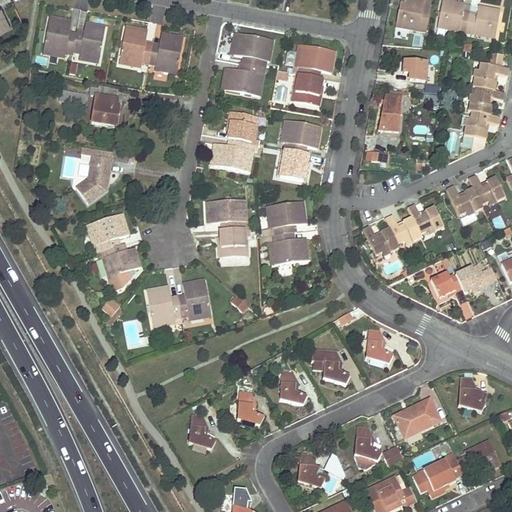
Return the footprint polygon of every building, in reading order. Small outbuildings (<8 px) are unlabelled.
[(394,28),(426,34),(431,3),(417,1),(411,0),(403,0),(402,13),(397,12),(394,28)] [(436,29),(466,34),(469,14),(462,12),(464,5),(441,1),(436,29)] [(471,6),(464,5),(462,12),(469,14),(471,6)] [(469,14),(466,34),(495,40),(499,11),(488,9),(471,6),(469,14)] [(0,33),(11,28),(1,8),(0,8),(0,33)] [(49,18),(43,51),(65,55),(65,54),(73,55),(73,53),(75,38),(68,37),(69,31),(71,22),(49,18)] [(79,57),(99,61),(105,28),(85,24),(84,31),(83,36),(76,35),(75,38),(73,53),(79,54),(79,57)] [(125,28),(119,61),(142,65),(142,64),(149,65),(152,48),(145,46),(145,42),(147,32),(125,28)] [(154,68),(177,72),(183,38),(161,34),(159,44),(158,49),(152,48),(149,65),(155,66),(154,68)] [(238,35),(233,34),(229,56),(234,56),(238,35)] [(245,65),(264,68),(265,62),(269,63),(272,41),(238,35),(234,56),(242,58),(247,59),(245,65)] [(299,69),(299,75),(315,78),(316,72),(321,73),(331,74),(335,52),(301,46),(297,68),(299,69)] [(65,55),(43,51),(42,55),(64,59),(65,55)] [(490,67),(480,65),(479,72),(477,79),(474,79),(472,89),(475,89),(495,93),(496,83),(493,82),(494,76),(498,76),(507,78),(509,70),(500,69),(503,56),(493,55),(490,67)] [(47,58),(36,56),(35,64),(46,66),(47,58)] [(99,61),(79,57),(78,61),(98,65),(99,61)] [(409,82),(425,83),(426,64),(403,62),(403,74),(409,75),(409,82)] [(241,64),(239,64),(237,71),(244,72),(245,65),(241,64)] [(228,69),(224,92),(259,97),(264,68),(245,65),(244,72),(237,71),(228,69)] [(228,69),(224,68),(220,91),(224,92),(228,69)] [(104,82),(104,73),(77,72),(77,75),(86,75),(86,81),(104,82)] [(299,75),(295,74),(290,102),(294,103),(299,75)] [(299,75),(294,103),(315,107),(319,86),(321,79),(320,79),(315,78),(299,75)] [(87,90),(61,86),(60,90),(86,94),(96,96),(98,96),(99,89),(88,87),(87,90)] [(91,123),(115,127),(118,109),(115,108),(117,97),(118,89),(100,86),(99,89),(98,96),(96,96),(91,123)] [(324,87),(319,86),(315,107),(320,107),(324,87)] [(495,93),(475,89),(474,96),(473,104),(470,103),(468,113),(471,113),(490,117),(492,107),(489,107),(490,100),(493,100),(503,102),(504,94),(495,93)] [(58,102),(85,106),(86,94),(60,90),(58,102)] [(438,95),(420,94),(419,101),(438,102),(438,95)] [(384,97),(378,131),(399,133),(401,99),(384,97)] [(228,133),(227,140),(228,140),(233,141),(250,144),(256,116),(232,112),(228,133)] [(490,117),(471,113),(470,120),(469,128),(465,128),(464,137),(474,139),(486,141),(488,132),(484,131),(486,124),(489,125),(499,127),(500,119),(490,117)] [(260,117),(256,116),(250,144),(251,144),(254,145),(260,117)] [(286,144),(284,150),(301,154),(302,147),(307,148),(317,149),(321,127),(287,121),(284,143),(286,144)] [(485,148),(486,141),(474,139),(471,155),(485,148)] [(213,166),(249,173),(253,151),(250,151),(251,144),(250,144),(233,141),(232,147),(226,146),(217,144),(213,166)] [(88,180),(76,188),(88,204),(107,190),(112,153),(92,150),(88,180)] [(279,178),(303,182),(306,161),(307,155),(306,155),(301,154),(284,150),(279,178)] [(382,154),(372,153),(371,163),(380,164),(382,154)] [(75,159),(66,158),(63,176),(73,177),(75,159)] [(425,159),(417,158),(416,170),(424,171),(425,159)] [(505,199),(495,179),(486,183),(488,186),(482,189),(480,186),(476,177),(469,181),(473,190),(481,207),(488,204),(495,201),(496,204),(505,199)] [(481,207),(473,190),(464,194),(465,197),(459,200),(458,197),(454,188),(446,192),(459,218),(465,215),(472,212),(474,215),(483,210),(481,207)] [(232,232),(245,231),(250,231),(250,229),(249,224),(248,224),(247,202),(227,203),(205,204),(206,226),(220,225),(220,229),(220,232),(232,232)] [(274,230),(276,236),(289,234),(292,233),(292,226),(297,226),(306,225),(303,202),(268,207),(272,230),(274,230)] [(443,229),(434,208),(425,212),(426,215),(420,218),(419,215),(414,207),(407,210),(411,219),(420,236),(426,233),(433,230),(435,233),(443,229)] [(95,247),(98,245),(100,251),(103,250),(115,247),(114,241),(119,239),(128,236),(121,215),(89,225),(95,247)] [(497,230),(505,227),(501,216),(492,219),(497,230)] [(420,236),(411,219),(403,223),(404,226),(398,229),(396,226),(392,217),(385,221),(389,230),(397,247),(404,244),(411,241),(412,244),(421,239),(420,236)] [(89,225),(85,227),(93,254),(95,253),(100,251),(98,245),(95,247),(89,225)] [(397,247),(389,230),(380,234),(382,237),(375,240),(374,237),(370,228),(362,231),(375,258),(381,255),(388,251),(390,254),(399,250),(397,247)] [(511,235),(509,229),(501,232),(504,238),(511,235)] [(218,260),(248,258),(247,238),(250,238),(250,231),(245,231),(232,232),(220,232),(218,232),(218,235),(218,239),(217,239),(218,260)] [(271,243),(275,266),(308,262),(306,239),(296,240),(291,241),(289,234),(276,236),(272,236),(274,243),(271,243)] [(488,240),(481,243),(485,250),(491,247),(488,240)] [(134,270),(140,269),(134,249),(127,251),(123,252),(120,245),(115,247),(103,250),(106,257),(103,258),(109,278),(114,292),(123,290),(131,279),(128,272),(134,270)] [(509,262),(505,253),(496,257),(500,266),(509,262)] [(103,258),(98,260),(104,279),(109,278),(103,258)] [(441,261),(445,269),(450,266),(446,259),(441,261)] [(511,260),(509,262),(500,266),(508,284),(511,282),(511,260)] [(478,265),(471,268),(474,273),(480,270),(478,265)] [(480,289),(488,286),(480,270),(474,273),(471,268),(455,276),(462,291),(463,294),(472,290),(479,287),(480,289)] [(429,281),(438,299),(446,295),(453,292),(455,294),(462,291),(455,276),(449,279),(446,273),(429,281)] [(189,324),(211,319),(204,281),(183,285),(182,285),(183,295),(184,296),(177,297),(182,320),(188,319),(189,324)] [(146,291),(153,330),(175,326),(174,322),(182,320),(177,297),(170,299),(170,297),(168,287),(146,291)] [(464,294),(457,296),(464,320),(472,317),(464,294)] [(249,309),(236,297),(230,304),(243,316),(249,309)] [(120,308),(110,300),(101,311),(111,319),(118,310),(120,308)] [(122,313),(118,310),(111,319),(105,325),(109,328),(122,313)] [(349,314),(337,321),(341,328),(353,321),(349,314)] [(358,353),(366,354),(366,360),(370,360),(370,364),(383,368),(385,364),(388,366),(393,358),(383,352),(382,352),(382,343),(386,343),(380,332),(369,330),(368,342),(360,341),(358,353)] [(341,384),(344,387),(349,378),(340,373),(338,372),(338,364),(343,365),(338,352),(313,350),(312,362),(314,362),(324,363),(324,372),(323,381),(328,381),(341,384)] [(324,363),(314,362),(313,370),(324,372),(324,363)] [(297,405),(302,408),(307,398),(298,393),(296,392),(295,385),(300,385),(293,374),(281,373),(280,403),(286,402),(297,405)] [(475,411),(480,415),(486,404),(484,403),(487,396),(478,392),(473,379),(460,379),(458,408),(463,409),(475,411)] [(241,426),(253,431),(255,426),(259,428),(264,419),(255,414),(253,413),(253,405),(257,406),(251,394),(240,393),(238,422),(241,422),(241,426)] [(394,418),(404,440),(440,423),(429,400),(410,410),(394,418)] [(509,419),(505,413),(495,418),(498,424),(509,419)] [(192,450),(205,455),(207,450),(212,452),(216,442),(209,438),(207,437),(207,436),(209,430),(203,417),(191,416),(189,445),(193,446),(192,450)] [(360,469),(366,471),(377,464),(381,454),(373,450),(369,448),(371,440),(375,440),(369,428),(357,428),(354,458),(360,469)] [(486,473),(500,466),(489,441),(463,453),(465,457),(457,461),(463,474),(482,465),(486,473)] [(382,454),(388,469),(398,464),(404,462),(396,447),(382,454)] [(317,489),(320,491),(325,481),(316,476),(320,467),(317,467),(312,456),(301,455),(298,485),(303,484),(317,489)] [(427,491),(429,495),(443,488),(456,482),(455,479),(464,475),(463,474),(457,461),(455,458),(446,462),(446,461),(419,474),(427,491)] [(337,459),(331,471),(337,474),(341,467),(337,459)] [(346,480),(354,477),(350,469),(343,472),(346,480)] [(427,491),(419,474),(413,477),(421,495),(427,491)] [(404,490),(398,476),(393,479),(399,492),(404,490)] [(393,479),(366,492),(375,511),(387,511),(388,511),(387,511),(395,511),(400,510),(398,507),(396,503),(403,499),(406,507),(416,502),(409,487),(404,490),(399,492),(393,479)] [(443,488),(429,495),(431,499),(446,492),(443,488)] [(250,511),(252,504),(248,496),(246,491),(234,490),(234,496),(232,511),(250,511)] [(350,511),(346,502),(324,511),(350,511)]
